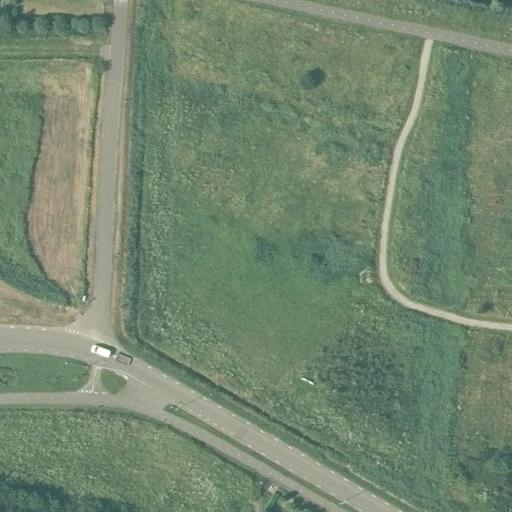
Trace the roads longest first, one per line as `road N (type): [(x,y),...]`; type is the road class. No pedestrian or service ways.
road 1 (unclassified): [(118,0),(95,351)]
road 2 (secondary): [(384,511),(95,351)]
